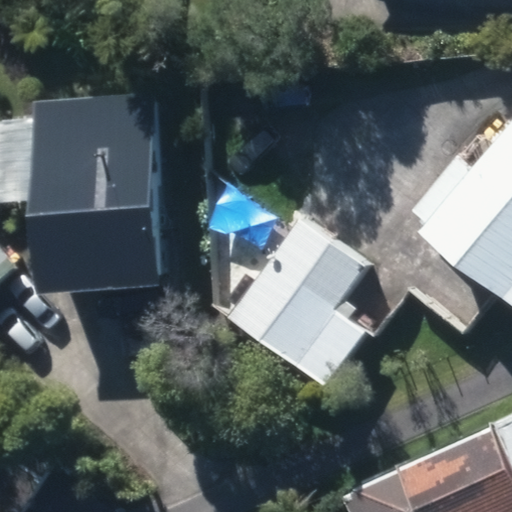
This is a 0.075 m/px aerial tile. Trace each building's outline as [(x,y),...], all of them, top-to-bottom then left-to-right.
[(42,210),(45,302),(167,298),(159,101),(36,105),(36,131),(0,132),(0,200),(1,200),(1,212),(42,210)] [(431,243),(511,307),(511,142),(483,179),(463,162),(417,219),(437,234),(431,243)] [(234,327),(332,395),(371,340),(338,317),(369,271),(305,227),(234,327)] [(0,294),(22,274),(0,250),(0,294)] [(0,511),(29,511),(58,466),(0,430),(0,511)] [(346,508),(348,511),(511,511),(511,471),(497,439),(346,508)]
